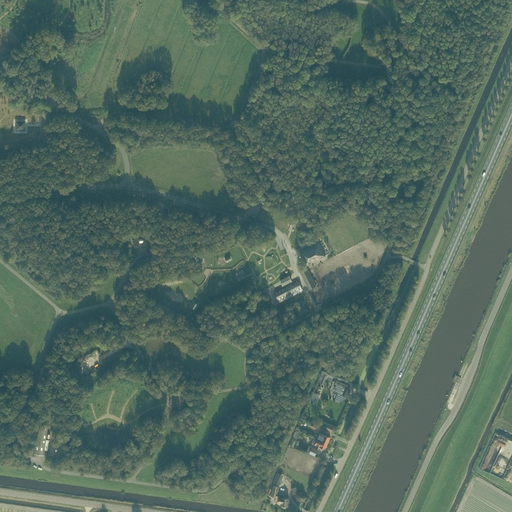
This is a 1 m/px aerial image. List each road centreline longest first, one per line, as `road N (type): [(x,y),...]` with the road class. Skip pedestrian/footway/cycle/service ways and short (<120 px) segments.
road 1 (unclassified): [(318,511),(511,61)]
road 2 (primary): [(337,511),(511,113)]
road 3 (unclassified): [(405,511),(511,272)]
road 4 (residential): [(127,186),(117,141),(0,73)]
road 5 (residential): [(284,241),(271,228),(127,186)]
road 6 (secondary): [(151,511),(0,491)]
road 7 (residential): [(127,186),(0,203)]
